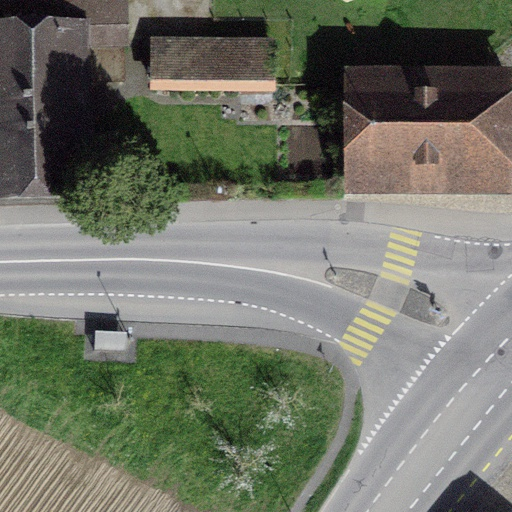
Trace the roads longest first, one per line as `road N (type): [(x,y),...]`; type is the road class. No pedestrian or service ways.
road 1 (secondary): [(511,350),(384,293),(286,272),(179,261),(0,260)]
road 2 (primary): [(386,511),(511,358)]
